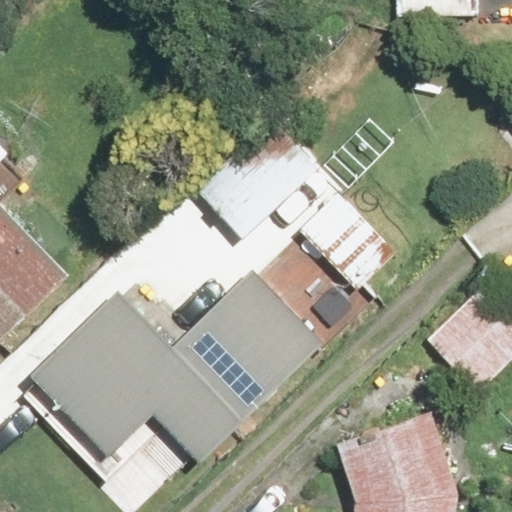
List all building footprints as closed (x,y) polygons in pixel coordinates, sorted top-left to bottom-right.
[(284,105),(211,179),(259,226),(332,152),(284,105)] [(0,169),(0,330),(10,340),(91,260),(0,169)] [(354,175),(307,219),(368,284),(415,240),(354,175)] [(140,270),(48,358),(133,446),(179,401),(228,451),(345,337),(265,255),(193,325),(140,270)] [(511,290),(491,270),(437,323),(494,382),(511,364),(511,290)] [(474,511),(478,475),(451,398),(356,432),(373,482),(370,511),(474,511)]
